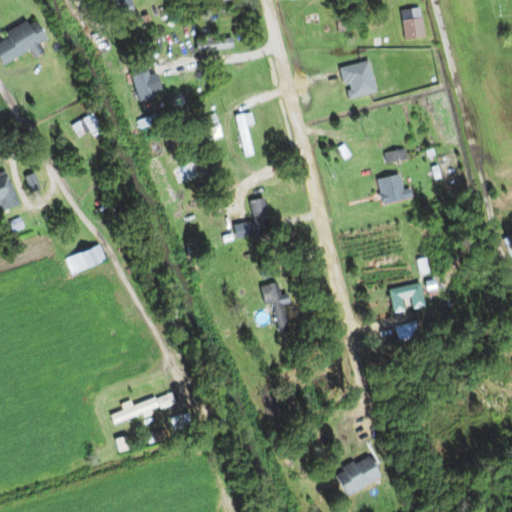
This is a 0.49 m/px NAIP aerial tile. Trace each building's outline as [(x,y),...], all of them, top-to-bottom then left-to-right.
[(400,21),(404,41),(423,37),(419,18),(400,21)] [(0,64),(26,51),(30,58),(39,53),(34,45),(43,40),(31,20),(0,37),(0,64)] [(193,51),(231,51),(231,38),(193,38),(193,51)] [(136,74),(153,111),(160,108),(144,71),(136,74)] [(205,142),(220,136),(212,114),(197,120),(205,142)] [(234,116),(240,157),(249,156),(243,114),(234,116)] [(68,125),(75,140),(97,130),(91,115),(68,125)] [(349,152),(384,146),(383,138),(347,144),(349,152)] [(382,153),(384,163),(403,160),(402,151),(382,153)] [(0,210),(15,204),(2,172),(0,172),(0,210)] [(253,235),(267,233),(262,199),(248,201),(253,235)] [(62,259),(69,274),(102,260),(96,245),(62,259)] [(258,287),(262,305),(268,304),(275,333),(289,330),(279,282),(258,287)] [(386,291),(392,313),(422,306),(416,283),(386,291)] [(397,345),(418,340),(414,323),(392,328),(397,345)] [(108,416),(111,425),(156,408),(152,398),(122,409),(123,410),(108,416)] [(182,425),(176,416),(169,421),(175,430),(182,425)] [(344,497),(378,478),(365,455),(332,475),(344,497)]
